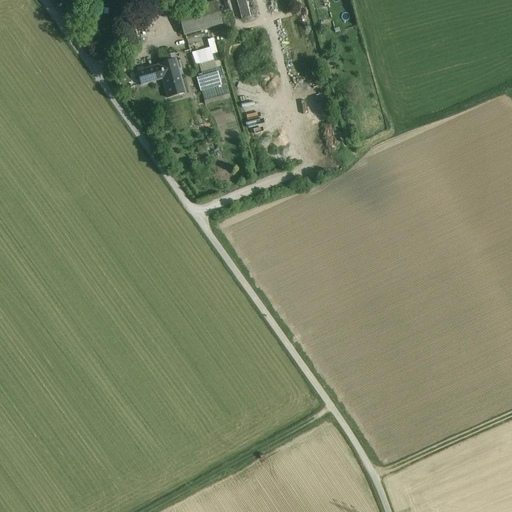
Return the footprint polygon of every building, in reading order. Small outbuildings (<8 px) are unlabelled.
[(246,0),(235,0),(239,11),(248,8),(246,0)] [(315,0),(321,18),(329,16),(324,0),(315,0)] [(216,2),(177,13),(184,36),(222,25),(216,2)] [(248,8),(239,11),(241,20),(251,17),(248,8)] [(211,47),(193,52),(197,65),(216,60),(214,54),(219,52),(215,38),(208,40),(211,47)] [(167,62),(158,65),(158,66),(137,72),(141,86),(151,83),(150,80),(163,76),(169,97),(167,98),(185,93),(176,60),(167,62)] [(219,71),(216,61),(200,65),(202,74),(211,71),(212,73),(219,71)] [(218,77),(199,83),(201,89),(220,84),(218,77)] [(315,88),(315,112),(321,112),(321,106),(325,106),(325,94),(316,94),(316,88),(315,88)]
